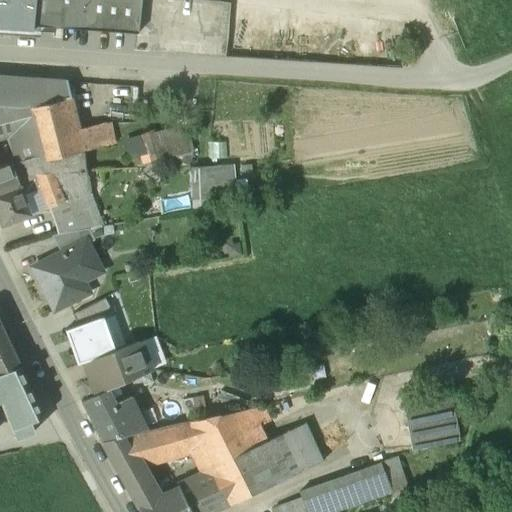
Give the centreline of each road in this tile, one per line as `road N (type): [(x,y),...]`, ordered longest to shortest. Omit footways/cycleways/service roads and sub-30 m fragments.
road 1 (track): [(511,66),(458,85),(0,57)]
road 2 (tertiary): [(0,267),(127,508)]
road 3 (track): [(437,83),(431,37),(417,16),(313,0)]
